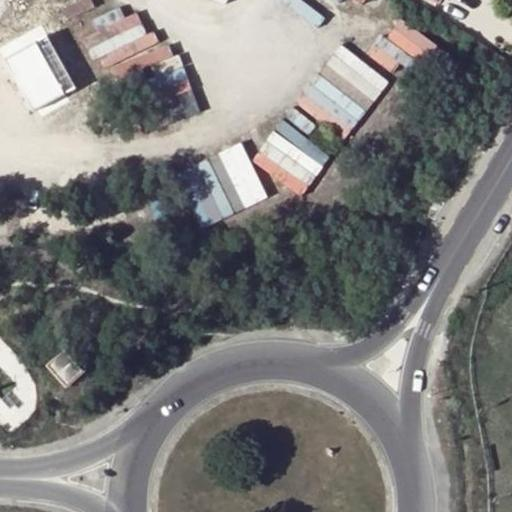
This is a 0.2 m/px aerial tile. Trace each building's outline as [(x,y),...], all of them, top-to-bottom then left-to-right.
[(415,53),(426,32),(401,18),(390,39),(415,53)] [(35,111),(79,91),(52,31),(8,51),(35,111)] [(303,193),(326,163),(279,126),(255,156),(303,193)] [(242,139),(177,172),(204,226),(270,193),(242,139)] [(68,355),(53,368),(70,386),(84,373),(68,355)]
